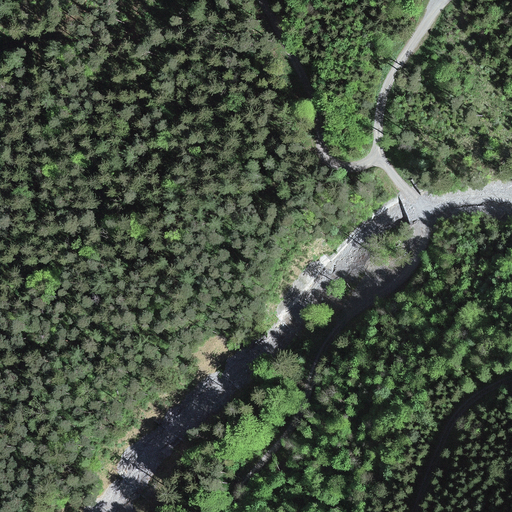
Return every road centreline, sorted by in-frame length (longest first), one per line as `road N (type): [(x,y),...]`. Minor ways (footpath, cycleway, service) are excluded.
road 1 (track): [(222,511),(298,419),(333,330),(412,261),(423,213),(380,159),(349,167),(324,156),(313,94),(263,0)]
road 2 (track): [(380,159),(382,100),(442,0)]
road 3 (track): [(511,377),(484,391),(453,423),(416,511)]
